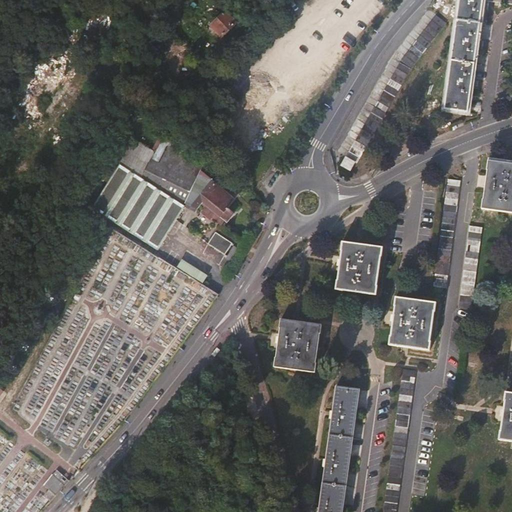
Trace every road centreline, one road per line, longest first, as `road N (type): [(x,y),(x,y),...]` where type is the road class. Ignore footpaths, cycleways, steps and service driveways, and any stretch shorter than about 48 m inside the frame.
road 1 (secondary): [(61,511),(204,341)]
road 2 (tertiary): [(309,175),(317,144),(417,0)]
road 3 (residential): [(235,315),(294,511)]
road 4 (secondary): [(367,191),(491,133)]
road 5 (residential): [(511,17),(498,28),(485,117),(491,133)]
